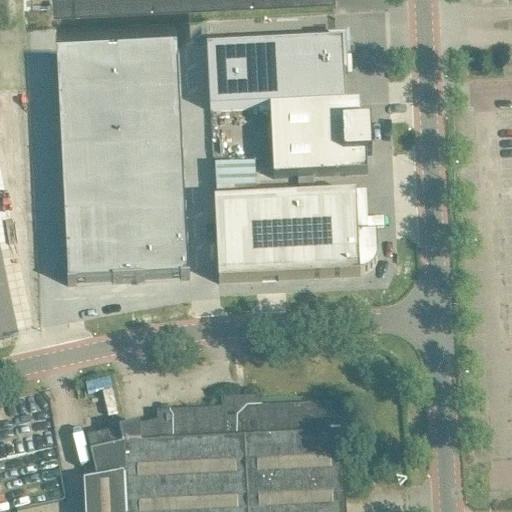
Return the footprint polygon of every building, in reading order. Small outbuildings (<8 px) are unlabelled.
[(53,0),(54,8),(226,0),(53,0)] [(68,287),(190,281),(190,278),(189,278),(176,23),(55,29),(65,227),(68,283),(68,286),(68,287)] [(270,109),(346,106),(345,82),(344,75),(348,75),(346,39),(328,40),(328,43),(322,44),(207,50),(210,112),(270,109)] [(361,124),(360,105),(346,106),(270,109),(274,180),(368,176),(367,157),(372,156),(371,139),(370,123),(367,124),(361,124)] [(215,168),(217,200),(257,197),(255,165),(215,168)] [(377,236),(358,237),(356,197),(215,204),(219,285),(360,278),(360,275),(369,273),(373,270),(376,265),(378,259),(377,236)] [(84,484),(85,511),(346,511),(342,435),(355,435),(353,404),(352,404),(352,407),(260,411),(260,400),(261,400),(261,399),(222,401),(222,402),(223,402),(224,413),(170,416),(170,413),(157,414),(158,430),(141,431),(140,427),(87,439),(97,482),(84,484)]
